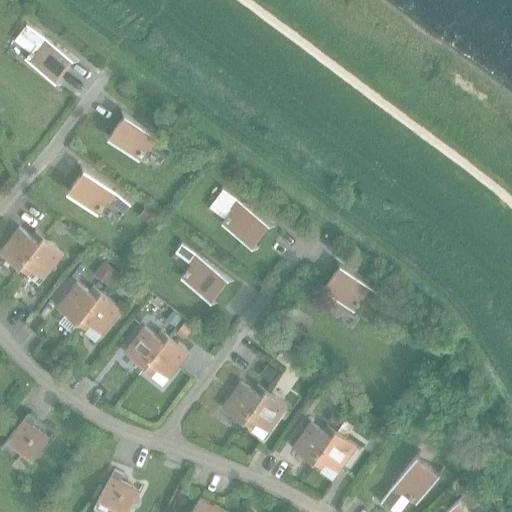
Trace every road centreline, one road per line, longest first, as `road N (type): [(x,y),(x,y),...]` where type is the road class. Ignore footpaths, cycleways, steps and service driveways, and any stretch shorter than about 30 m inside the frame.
road 1 (unclassified): [(166,444),(252,318),(340,217)]
road 2 (unclassified): [(166,444),(64,396),(0,325)]
road 3 (unclassified): [(0,212),(134,65)]
road 4 (unclassified): [(320,511),(246,472),(166,444)]
